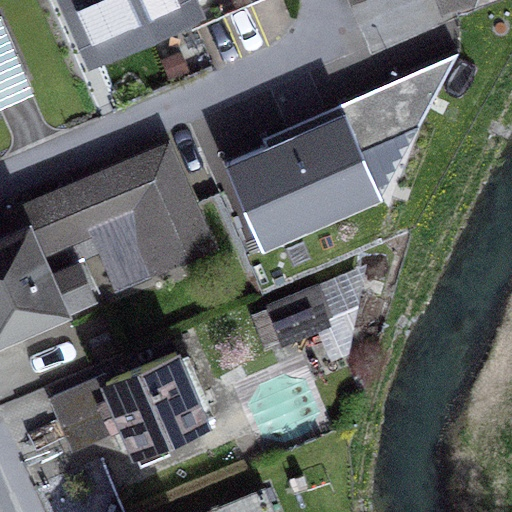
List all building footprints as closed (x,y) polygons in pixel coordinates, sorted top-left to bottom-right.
[(212,0),(217,11),(242,0),(68,0),(88,46),(182,5),(192,0),(212,0)] [(192,28),(256,0),(242,0),(217,11),(212,0),(192,0),(182,5),(192,28)] [(0,84),(24,74),(0,19),(0,84)] [(267,146),(227,163),(263,246),(383,194),(364,151),(418,127),(458,52),(340,104),(344,112),(267,146)] [(0,106),(32,93),(24,74),(0,84),(0,106)] [(263,137),(267,146),(344,112),(340,104),(263,137)] [(364,151),(383,194),(418,127),(364,151)] [(136,240),(150,272),(211,245),(166,144),(117,165),(16,209),(0,215),(0,338),(90,299),(75,265),(49,276),(40,253),(91,231),(101,254),(102,255),(136,240)] [(75,265),(101,254),(91,231),(40,253),(49,276),(75,265)] [(116,287),(150,272),(136,240),(102,255),(116,287)] [(364,270),(275,308),(287,337),(319,323),(332,356),(346,350),(364,270)] [(255,317),(268,345),(287,337),(275,308),(255,317)] [(169,450),(165,439),(206,422),(177,353),(108,382),(105,375),(54,397),(75,446),(125,425),(141,462),(169,450)] [(273,511),(265,490),(211,511),(273,511)]
